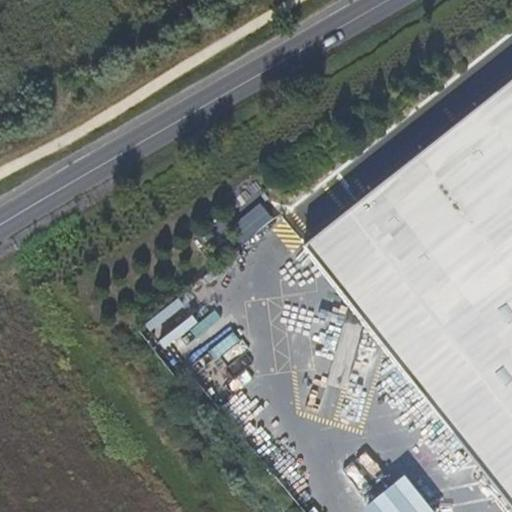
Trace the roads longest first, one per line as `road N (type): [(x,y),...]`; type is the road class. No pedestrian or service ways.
road 1 (unknown): [(511,63),(310,221),(286,245),(271,278),(271,344),(351,511)]
road 2 (tertiary): [(383,0),(0,223)]
